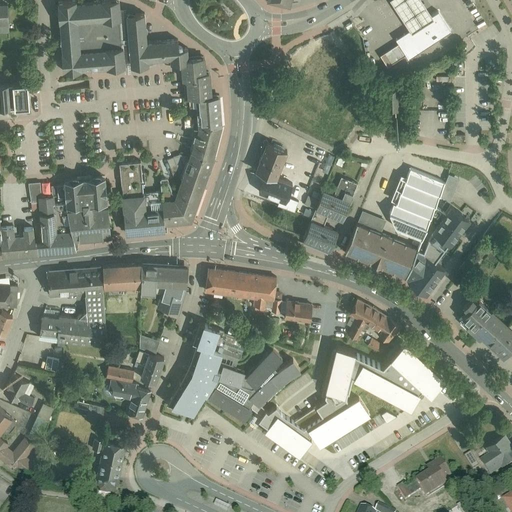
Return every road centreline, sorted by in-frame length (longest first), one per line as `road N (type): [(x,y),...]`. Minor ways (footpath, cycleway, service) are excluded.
road 1 (primary): [(502,397),(401,304),(265,255)]
road 2 (residential): [(502,397),(476,402),(345,485),(329,511)]
road 3 (residential): [(203,248),(153,415)]
road 4 (primary): [(203,248),(34,262)]
road 5 (residential): [(194,478),(162,450),(146,457),(143,475),(210,511)]
road 6 (residential): [(511,68),(486,160),(511,205)]
road 7 (secondary): [(235,53),(239,136),(224,194)]
